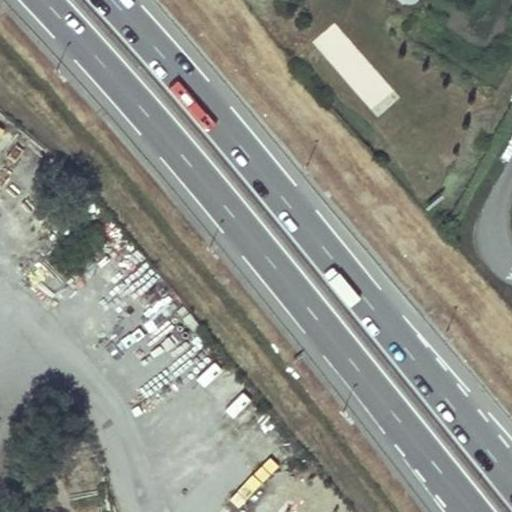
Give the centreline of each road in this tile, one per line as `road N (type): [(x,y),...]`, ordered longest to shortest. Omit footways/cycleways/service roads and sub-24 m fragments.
road 1 (primary): [(42,0),(191,166),(472,511)]
road 2 (primary): [(511,471),(114,0)]
